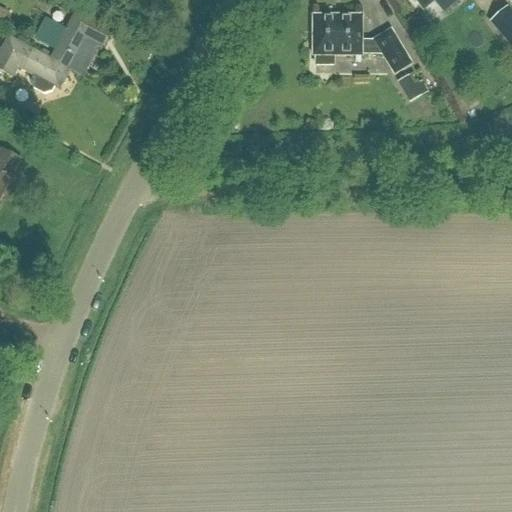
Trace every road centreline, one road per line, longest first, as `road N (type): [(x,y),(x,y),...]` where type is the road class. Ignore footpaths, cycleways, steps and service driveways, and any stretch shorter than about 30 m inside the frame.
road 1 (unclassified): [(235,0),(115,221),(63,344)]
road 2 (track): [(511,189),(185,199),(138,181)]
road 3 (unclassified): [(63,344),(16,511)]
